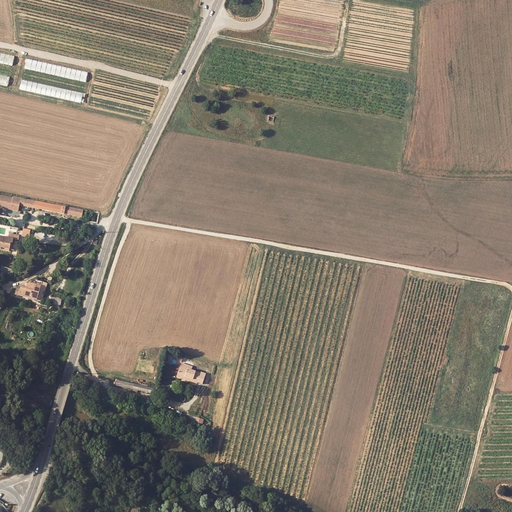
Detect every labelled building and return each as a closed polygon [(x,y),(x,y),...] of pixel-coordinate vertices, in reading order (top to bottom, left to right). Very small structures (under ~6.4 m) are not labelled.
[(14,56),(0,53),(0,62),(12,65),(14,56)] [(90,73),(28,59),(26,68),(87,82),(90,73)] [(10,77),(0,74),(0,83),(8,86),(10,77)] [(84,93),(22,80),(20,89),(82,102),(84,93)] [(20,205),(83,217),(84,210),(63,206),(63,207),(14,197),(14,199),(0,195),(0,207),(19,211),(20,205)] [(30,237),(32,230),(24,228),(22,236),(30,237)] [(0,236),(0,249),(3,250),(7,251),(8,251),(8,249),(9,249),(9,246),(11,246),(12,239),(13,239),(17,240),(19,234),(8,232),(7,237),(0,236)] [(13,269),(4,266),(0,275),(10,278),(13,269)] [(23,297),(31,299),(41,301),(43,296),(47,283),(36,280),(35,284),(32,293),(25,291),(23,297)] [(32,293),(35,284),(28,282),(26,286),(21,285),(19,290),(16,290),(15,295),(23,297),(25,291),(32,293)] [(182,363),(178,373),(186,376),(185,379),(196,383),(196,381),(201,383),(205,373),(199,371),(199,373),(191,370),(185,368),(186,364),(182,363)] [(116,380),(115,385),(132,389),(132,391),(136,392),(137,390),(152,393),(153,389),(116,380)]
